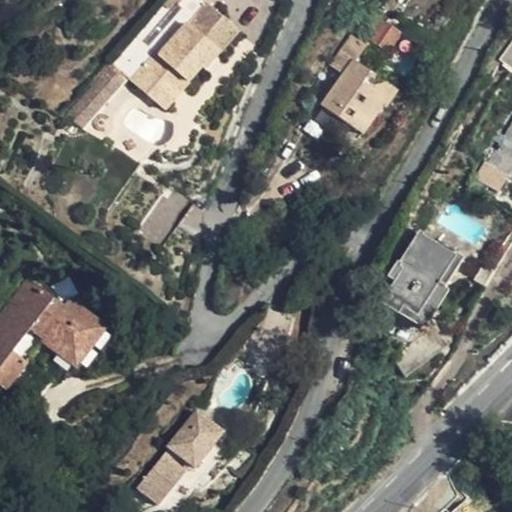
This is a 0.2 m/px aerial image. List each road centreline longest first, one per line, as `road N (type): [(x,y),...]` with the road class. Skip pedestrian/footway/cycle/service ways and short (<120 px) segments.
road 1 (residential): [(500,0),(346,291),(315,403),(252,511)]
road 2 (secondary): [(380,511),(511,379)]
